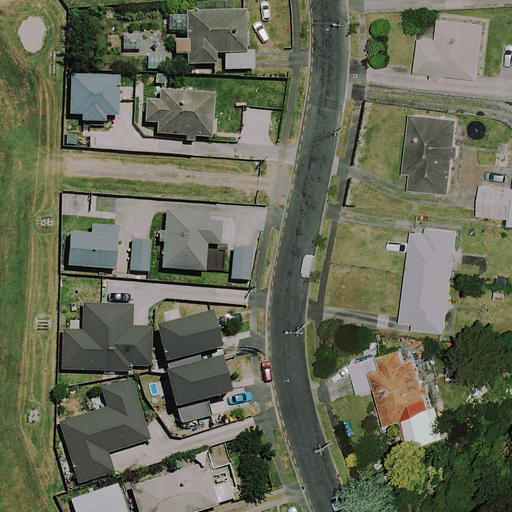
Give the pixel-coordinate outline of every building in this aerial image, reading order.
[(247,53),(246,14),(186,16),(187,41),(177,41),(177,56),(188,55),(188,67),(216,66),(215,55),(225,55),(226,71),(256,70),(255,52),(247,53)] [(485,24),(440,21),(439,42),(420,41),(418,74),(482,77),(485,24)] [(120,79),(72,77),(70,119),(118,121),(120,79)] [(216,95),(146,92),(144,124),(158,125),(157,137),(214,140),(216,95)] [(457,121),(413,116),(407,172),(415,172),(413,190),(451,193),(457,121)] [(511,188),(484,185),(480,215),(511,218),(511,225),(511,224),(511,188)] [(226,217),(167,212),(163,270),(205,273),(208,244),(223,246),(226,217)] [(416,226),(404,321),(415,323),(415,327),(450,332),(463,232),(416,226)] [(119,229),(93,228),(92,236),(73,235),(71,268),(117,270),(119,229)] [(153,243),(134,242),(132,272),(151,273),(153,243)] [(252,281),(254,251),(235,250),(233,280),(252,281)] [(186,340),(188,312),(126,308),(124,340),(103,338),(102,362),(143,364),(167,365),(168,339),(186,340)] [(440,435),(432,408),(419,361),(408,364),(404,350),(372,359),(352,365),(360,394),(380,388),(390,423),(404,419),(411,443),(440,435)] [(454,385),(468,375),(458,361),(444,370),(454,385)] [(101,381),(70,391),(84,447),(117,446),(117,417),(151,402),(143,364),(101,381)] [(204,511),(217,508),(205,466),(132,488),(138,511),(204,511)] [(126,511),(118,485),(72,500),(75,511),(126,511)]
